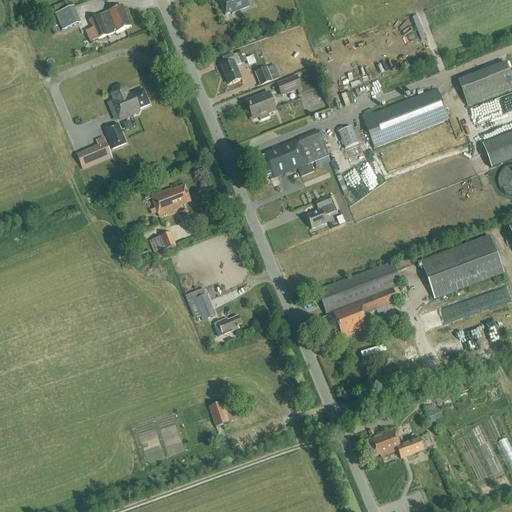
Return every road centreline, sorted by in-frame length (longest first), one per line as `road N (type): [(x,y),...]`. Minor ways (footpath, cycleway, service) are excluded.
road 1 (tertiary): [(370,511),(159,0)]
road 2 (track): [(340,436),(117,511)]
road 3 (track): [(185,61),(164,70),(125,51),(56,77),(51,86),(77,147)]
